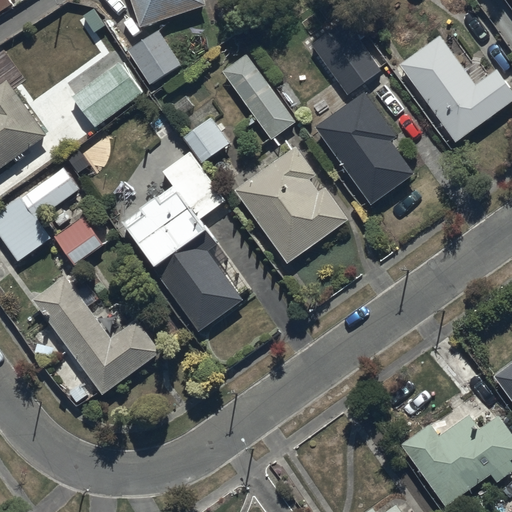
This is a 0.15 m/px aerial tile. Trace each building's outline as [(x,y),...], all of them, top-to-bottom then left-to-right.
[(10,0),(0,0),(0,15),(15,5),(10,0)] [(133,0),(142,25),(208,4),(206,0),(133,0)] [(384,66),(350,18),(315,43),(349,91),(384,66)] [(159,28),(130,48),(152,82),(182,62),(159,28)] [(442,31),(401,60),(457,139),(511,100),(511,78),(501,63),(477,80),(442,31)] [(246,51),(223,68),(275,137),(299,119),(246,51)] [(121,57),(73,93),(97,125),(145,90),(121,57)] [(0,166),(51,131),(11,75),(0,82),(0,166)] [(368,89),(319,123),(372,200),(417,168),(395,138),(400,135),(368,89)] [(235,138),(214,111),(185,133),(207,161),(235,138)] [(296,141),(235,186),(290,260),(350,215),(327,185),(321,190),(312,176),(319,171),(296,141)] [(193,148),(166,166),(177,181),(125,216),(202,329),(248,299),(242,290),(252,284),(204,214),(228,199),(193,148)] [(38,216),(83,184),(65,159),(0,205),(0,232),(21,261),(53,237),(38,216)] [(104,242),(86,215),(59,233),(77,261),(104,242)] [(114,334),(67,271),(33,297),(106,392),(164,348),(138,315),(114,334)] [(511,361),(496,372),(511,394),(511,361)] [(407,438),(447,501),(497,469),(501,476),(511,468),(511,425),(504,413),(481,427),(471,412),(441,431),(434,421),(407,438)] [(382,511),(377,504),(365,511),(407,511),(400,501),(384,511),(382,511)]
